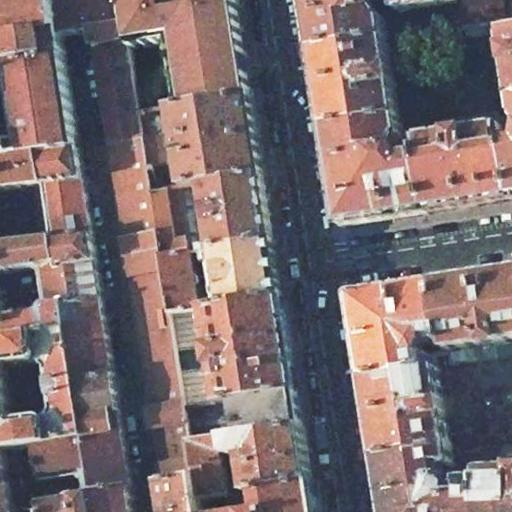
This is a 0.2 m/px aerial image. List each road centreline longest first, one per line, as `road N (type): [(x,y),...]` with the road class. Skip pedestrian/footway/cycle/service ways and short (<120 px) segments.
road 1 (residential): [(316,264),(272,0)]
road 2 (residential): [(354,511),(316,264)]
road 3 (residential): [(316,264),(511,236)]
